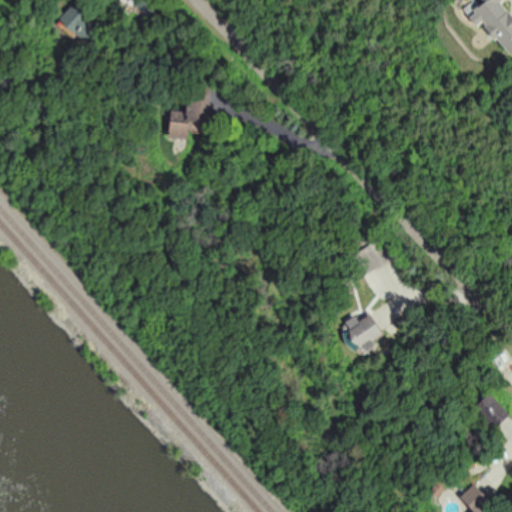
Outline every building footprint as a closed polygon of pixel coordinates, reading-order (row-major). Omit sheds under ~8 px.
[(159,0),(142,0),(143,16),(159,16),(159,0)] [(511,44),(486,16),(477,20),(465,4),(469,0),(506,0),(511,5),(511,44)] [(90,45),(103,33),(87,15),(73,27),(90,45)] [(214,95),(193,93),(191,115),(176,114),(174,140),(194,141),(195,126),(212,127),(214,95)] [(357,255),(369,275),(397,259),(385,239),(357,255)] [(357,340),(365,351),(387,335),(379,324),(357,340)] [(511,416),(491,396),(476,411),(497,431),(511,416)]
